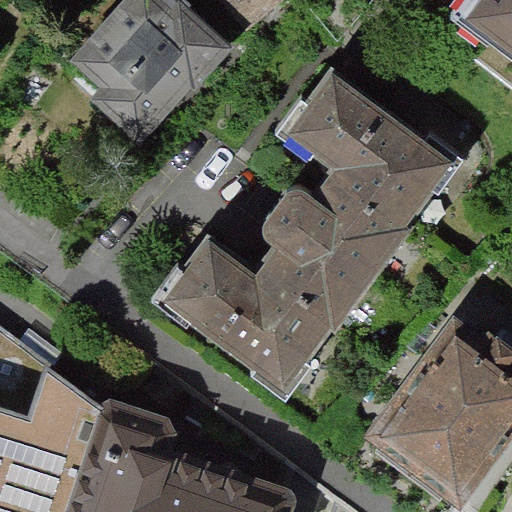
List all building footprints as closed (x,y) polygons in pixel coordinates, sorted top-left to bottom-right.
[(149,132),(228,44),(190,11),(181,20),(158,0),(139,0),(88,57),(119,84),(108,96),(149,132)] [(279,0),(221,0),(247,29),(279,0)] [(511,0),(487,0),(477,14),(511,38),(511,0)] [(312,191),(308,190),(302,192),(298,195),(278,220),(277,227),(279,233),(292,244),(261,286),(211,251),(174,302),(287,390),(334,328),(338,332),(403,243),(400,241),(445,181),(328,89),(292,140),(343,174),(325,199),(312,191)] [(0,410),(39,425),(59,365),(0,321),(0,410)] [(453,502),(511,424),(511,393),(451,347),(377,444),(453,502)] [(0,410),(0,511),(283,511),(289,491),(174,450),(59,365),(39,425),(0,410)]
